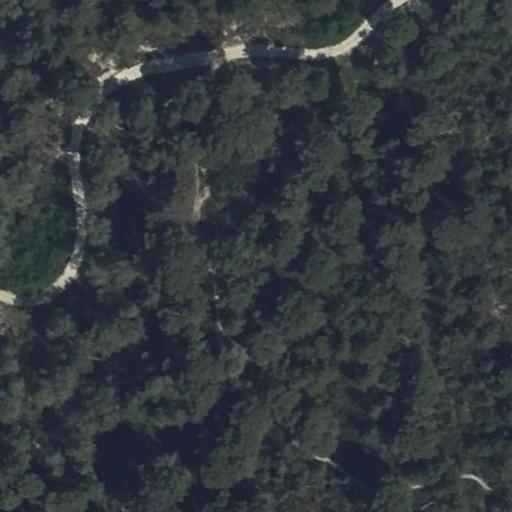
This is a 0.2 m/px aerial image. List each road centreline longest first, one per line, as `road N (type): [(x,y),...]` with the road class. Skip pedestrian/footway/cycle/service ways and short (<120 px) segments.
road 1 (track): [(0,291),(23,302),(59,295),(77,271),(85,236),(76,130),(92,99),(118,79),(167,65)]
road 2 (track): [(167,65),(266,52),(329,57),(354,47),(400,0)]
